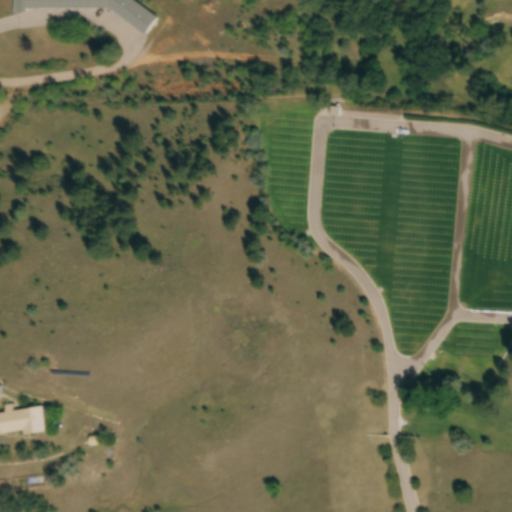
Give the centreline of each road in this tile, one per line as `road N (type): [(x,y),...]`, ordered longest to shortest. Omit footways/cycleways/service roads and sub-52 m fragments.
road 1 (residential): [(390,435),(395,374),(452,312),(511,314),(469,130),(320,119),(312,227),(370,290),(395,374)]
road 2 (residential): [(469,130),(452,312)]
